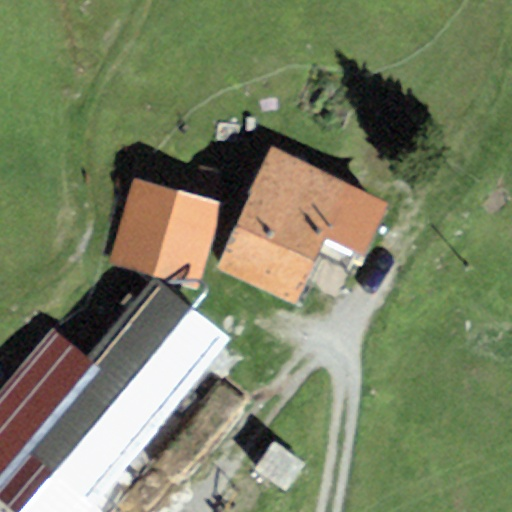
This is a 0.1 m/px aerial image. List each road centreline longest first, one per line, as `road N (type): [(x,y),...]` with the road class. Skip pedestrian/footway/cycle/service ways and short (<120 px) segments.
road 1 (track): [(0,311),(19,269),(77,210),(80,94),(133,0)]
road 2 (track): [(300,334),(357,389),(332,511)]
